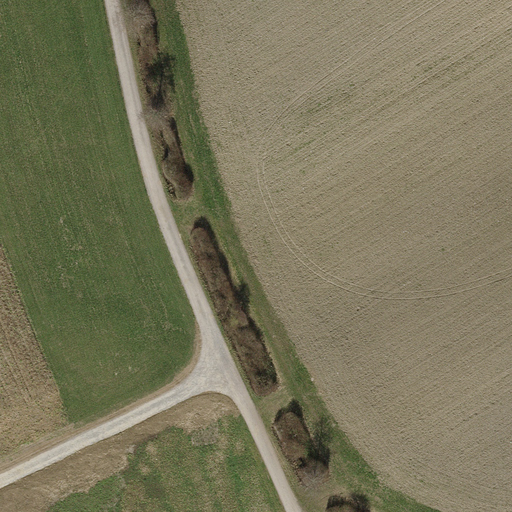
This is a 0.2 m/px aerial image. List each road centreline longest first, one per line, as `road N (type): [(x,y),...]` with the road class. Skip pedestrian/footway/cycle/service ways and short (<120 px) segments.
road 1 (track): [(114,0),(144,142),(178,245),(294,511)]
road 2 (track): [(0,486),(230,376)]
